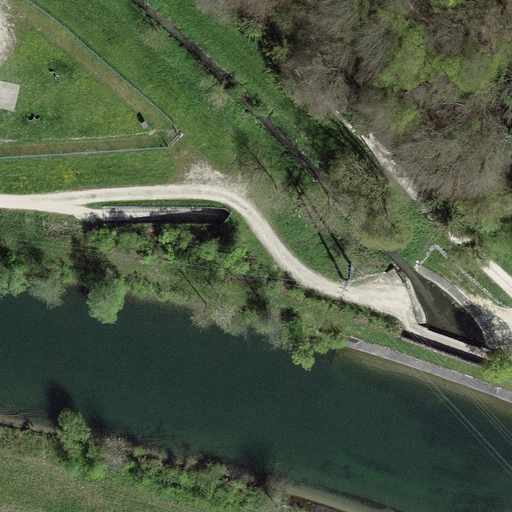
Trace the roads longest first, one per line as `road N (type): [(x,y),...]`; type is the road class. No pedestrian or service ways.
road 1 (track): [(235,0),(511,279)]
road 2 (track): [(238,204),(201,191),(81,195),(58,206),(0,200)]
road 3 (track): [(0,151),(162,141),(199,176),(201,191)]
road 4 (track): [(162,141),(162,125),(11,0)]
